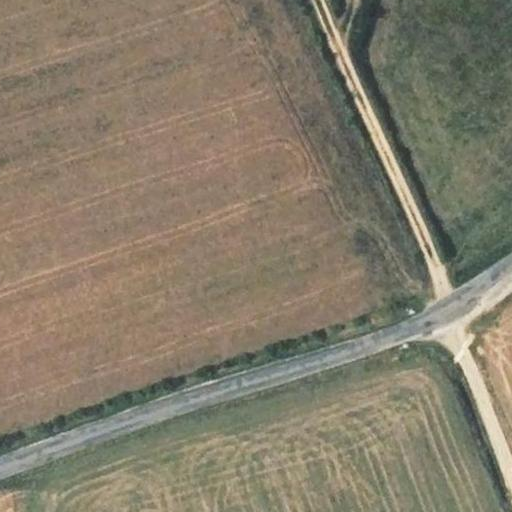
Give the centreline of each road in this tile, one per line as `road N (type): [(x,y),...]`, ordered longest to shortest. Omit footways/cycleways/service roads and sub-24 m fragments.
road 1 (unclassified): [(511,272),(387,341),(0,472)]
road 2 (track): [(316,0),(407,205),(511,487)]
